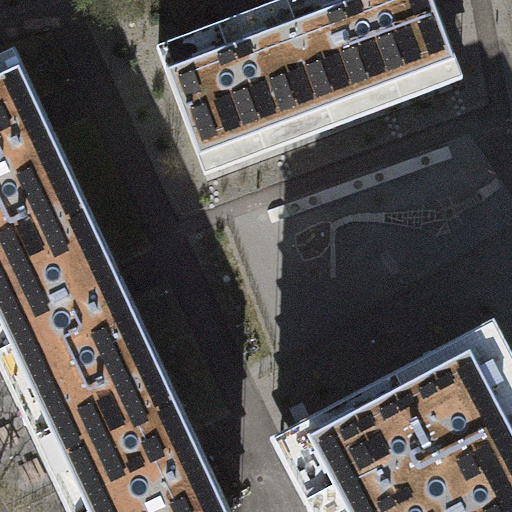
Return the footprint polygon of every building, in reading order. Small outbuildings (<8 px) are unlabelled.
[(292,0),(160,49),(199,157),(455,61),(431,0),(292,0)] [(0,246),(86,207),(13,53),(0,59),(0,246)] [(47,428),(164,375),(86,207),(0,246),(0,327),(7,343),(0,346),(0,348),(22,397),(31,393),(47,428)] [(331,511),(511,511),(511,363),(493,328),(464,344),(469,354),(433,373),(428,363),(277,443),(310,505),(324,498),(331,511)] [(228,511),(164,375),(47,428),(39,431),(61,479),(69,475),(85,510),(80,511),(228,511)]
